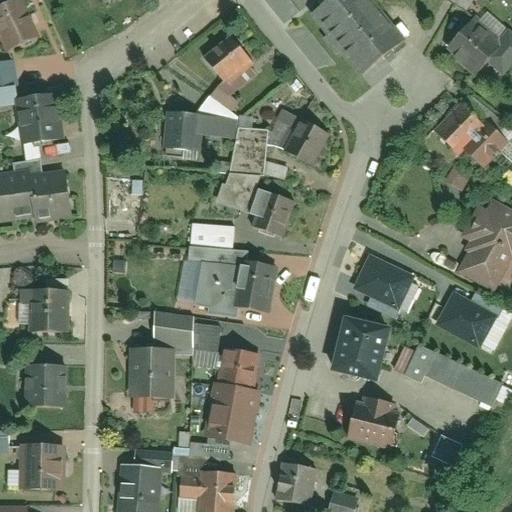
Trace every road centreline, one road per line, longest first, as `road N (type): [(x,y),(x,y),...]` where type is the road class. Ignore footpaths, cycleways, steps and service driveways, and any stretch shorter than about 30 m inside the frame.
road 1 (residential): [(245,0),(317,90),(368,134),(291,348),(257,511)]
road 2 (residential): [(87,236),(81,85),(198,0)]
road 3 (residential): [(87,511),(87,236)]
